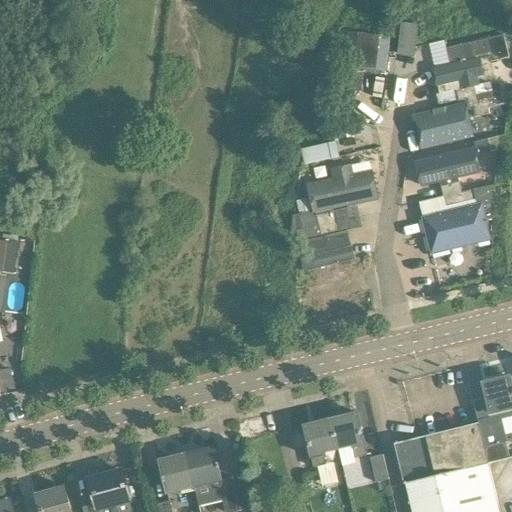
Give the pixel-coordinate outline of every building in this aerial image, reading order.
[(414,58),(418,25),(401,23),(397,56),(414,58)] [(392,37),(348,33),(343,71),(388,76),(392,37)] [(490,62),(509,58),(504,35),(446,49),(449,63),(488,54),(490,62)] [(477,68),(430,78),(433,93),(480,84),(477,68)] [(362,92),(364,74),(345,72),(343,90),(362,92)] [(477,98),(474,87),(456,91),(459,102),(477,98)] [(459,102),(462,113),(480,109),(477,98),(459,102)] [(457,110),(407,120),(413,150),(463,140),(457,110)] [(474,143),(477,155),(491,152),(488,139),(474,143)] [(339,140),(304,145),(307,162),(342,156),(339,140)] [(466,152),(408,164),(413,187),(471,174),(466,152)] [(364,166),(298,183),(306,212),(372,195),(364,166)] [(462,194),(460,183),(441,188),(444,199),(462,194)] [(444,199),(447,210),(465,206),(462,194),(444,199)] [(419,203),(422,216),(447,210),(444,199),(444,197),(419,203)] [(474,207),(415,222),(424,259),(484,244),(474,207)] [(339,212),(342,229),(364,225),(361,208),(339,212)] [(337,222),(335,210),(316,215),(319,226),(337,222)] [(319,226),(322,237),(340,233),(337,222),(319,226)] [(343,235),(293,247),(299,269),(348,257),(343,235)] [(0,272),(14,274),(18,243),(0,240),(0,272)] [(317,298),(335,294),(330,273),(312,277),(317,298)] [(0,398),(1,398),(1,396),(15,393),(9,370),(0,372),(0,398)] [(479,423),(480,426),(485,449),(506,444),(507,444),(501,419),(511,416),(511,384),(510,378),(484,384),(492,420),(479,423)] [(357,414),(331,421),(338,453),(355,449),(357,458),(367,456),(357,414)] [(338,453),(331,421),(305,427),(315,468),(326,465),(324,456),(338,453)] [(500,511),(489,465),(485,449),(480,426),(395,446),(405,485),(407,487),(412,511),(500,511)] [(506,444),(485,449),(489,465),(509,460),(506,444)] [(199,507),(223,501),(226,500),(222,482),(214,448),(187,455),(195,488),(199,507)] [(195,488),(187,455),(159,461),(167,495),(195,488)] [(383,456),(372,459),(378,482),(389,479),(383,456)] [(83,511),(131,511),(129,502),(130,502),(122,472),(89,481),(94,497),(80,501),(83,511)] [(226,500),(223,501),(225,511),(234,511),(241,510),(236,487),(234,479),(222,482),(226,500)] [(71,511),(64,488),(36,496),(40,511),(71,511)] [(0,511),(13,511),(10,502),(0,505),(0,511)] [(159,511),(172,511),(170,502),(157,505),(159,511)]
